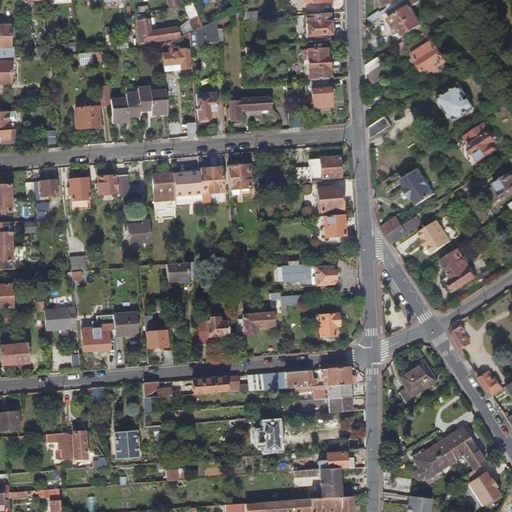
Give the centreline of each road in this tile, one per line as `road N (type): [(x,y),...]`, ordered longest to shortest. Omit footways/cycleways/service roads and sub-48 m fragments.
road 1 (residential): [(367,354),(0,384)]
road 2 (residential): [(356,131),(0,160)]
road 3 (residential): [(367,354),(371,511)]
road 4 (residential): [(430,327),(511,454)]
road 5 (residential): [(363,220),(367,354)]
road 6 (residential): [(353,0),(356,131)]
road 7 (residential): [(363,220),(430,327)]
